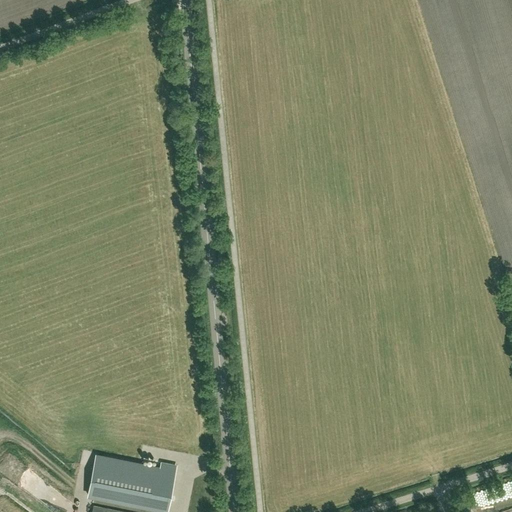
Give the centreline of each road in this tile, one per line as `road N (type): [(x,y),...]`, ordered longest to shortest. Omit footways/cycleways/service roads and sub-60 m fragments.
road 1 (tertiary): [(233,511),(184,0)]
road 2 (unclassified): [(364,511),(511,465)]
road 3 (unclassified): [(0,48),(132,0)]
